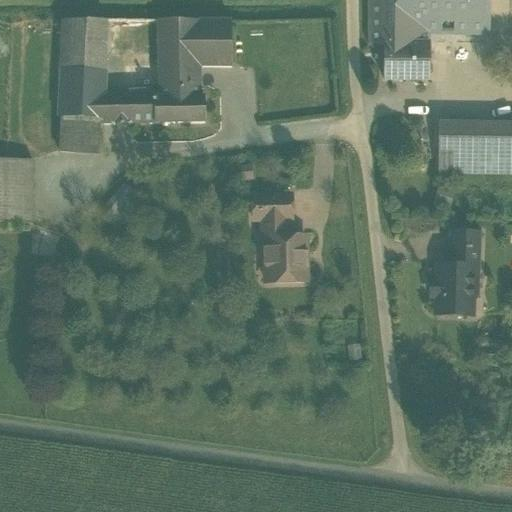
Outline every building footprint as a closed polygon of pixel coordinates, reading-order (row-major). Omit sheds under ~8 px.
[(486,0),(369,0),(369,22),(393,22),(393,29),(402,29),(402,34),(429,34),(486,34),(486,0)] [(107,20),(39,20),(35,117),(100,126),(102,126),(103,101),(107,20)] [(231,20),(153,20),(157,85),(201,84),(200,67),(232,66),(231,20)] [(429,34),(402,34),(402,29),(393,29),(393,22),(369,22),(369,45),(384,45),(384,81),(429,81),(429,34)] [(201,84),(157,85),(157,91),(157,99),(154,99),(154,124),(205,122),(205,98),(201,98),(201,84)] [(157,91),(129,93),(129,101),(130,125),(154,124),(154,99),(157,99),(157,91)] [(113,101),(103,101),(102,126),(114,125),(113,101)] [(113,101),(114,125),(130,125),(129,101),(113,101)] [(100,126),(35,117),(34,141),(99,145),(100,126)] [(511,124),(438,123),(437,171),(511,172),(511,124)] [(32,161),(0,159),(0,224),(31,226),(32,161)] [(115,213),(132,194),(124,187),(107,206),(115,213)] [(447,210),(453,193),(441,189),(435,206),(447,210)] [(140,201),(132,194),(115,213),(123,220),(140,201)] [(291,197),(253,198),(253,222),(261,221),(280,221),(291,221),(291,197)] [(305,238),(281,239),(280,221),(261,221),(262,242),(265,242),(269,242),(270,254),(265,259),(265,266),(270,271),(276,271),(276,281),(276,282),(275,283),(306,283),(305,238)] [(479,235),(450,234),(449,268),(449,269),(473,270),(478,270),(479,235)] [(270,271),(265,266),(265,284),(275,283),(276,282),(276,281),(276,271),(270,271)] [(472,285),(473,270),(449,269),(449,268),(437,267),(436,283),(431,283),(430,298),(436,298),(435,316),(465,317),(465,315),(465,301),(472,302),(477,297),(477,290),(472,285)]
